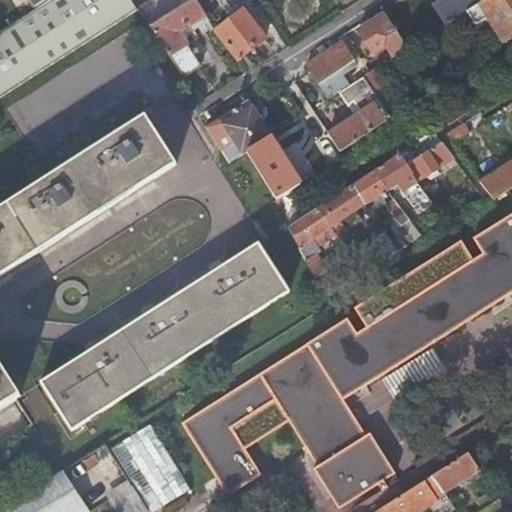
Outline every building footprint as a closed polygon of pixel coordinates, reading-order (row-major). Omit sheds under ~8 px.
[(0,37),(0,99),(138,11),(130,0),(58,0),(39,12),(0,37)] [(31,0),(39,12),(58,0),(31,0)] [(155,0),(138,11),(151,29),(196,1),(197,0),(155,0)] [(197,0),(196,1),(205,15),(228,0),(230,0),(234,4),(240,0),(197,0)] [(459,0),(438,0),(445,22),(465,17),(459,0)] [(511,0),(485,0),(467,12),(476,26),(488,18),(506,46),(511,41),(511,0)] [(205,15),(196,1),(151,29),(185,80),(193,74),(202,69),(179,34),(206,17),(205,15)] [(217,33),(239,63),(253,52),(267,41),(258,30),(264,25),(249,7),(217,33)] [(394,59),(407,50),(405,47),(386,17),(373,25),(359,33),(361,35),(369,47),(375,57),(387,50),(388,49),(394,59)] [(325,56),(307,67),(328,100),(340,93),(349,87),(343,77),(340,73),(356,63),(343,44),(325,56)] [(358,67),(356,63),(340,73),(343,77),(358,67)] [(369,74),(364,78),(380,103),(391,120),(402,113),(374,71),(369,74)] [(349,87),(340,93),(348,105),(355,117),(330,134),(328,135),(340,153),(386,124),(375,107),(380,103),(364,78),(349,87)] [(242,155),(272,136),(250,104),(229,118),(207,131),(222,152),(235,144),(242,155)] [(142,189),(176,166),(146,118),(0,210),(0,279),(67,236),(142,189)] [(471,132),(465,124),(445,137),(454,150),(460,146),(457,142),(471,132)] [(323,164),(340,153),(328,135),(324,128),(307,138),(323,164)] [(410,150),(429,138),(422,129),(409,137),(412,141),(406,145),(410,150)] [(442,143),(439,140),(435,134),(429,138),(410,150),(408,152),(415,162),(442,143)] [(415,162),(408,152),(398,157),(418,184),(427,178),(429,182),(437,177),(435,173),(454,160),(442,143),(415,162)] [(418,184),(398,157),(374,173),(389,193),(399,186),(404,193),(405,193),(416,207),(420,204),(425,211),(434,205),(418,184)] [(508,191),(511,189),(511,162),(480,183),(494,201),(508,191)] [(389,193),(374,173),(353,186),(367,207),(389,193)] [(367,207),(353,186),(319,208),(333,228),(341,241),(350,236),(341,223),(350,218),(354,225),(362,220),(358,213),(367,207)] [(413,243),(422,237),(396,202),(388,207),(413,243)] [(333,228),(319,208),(288,228),(300,248),(299,249),(312,271),(315,278),(326,272),(316,255),(321,252),(314,240),(333,228)] [(359,336),(349,320),(185,423),(230,494),(262,474),(244,450),(290,422),(318,468),(314,470),(338,510),(358,497),(378,485),(382,492),(398,481),(370,436),(367,438),(343,401),(511,294),(511,217),(476,240),(486,256),(476,261),(464,242),(355,310),(368,330),(359,336)] [(383,262),(399,252),(385,234),(371,243),(383,262)] [(70,366),(42,385),(68,427),(286,287),(259,244),(219,270),(141,319),(70,366)] [(286,287),(68,427),(72,433),(181,363),(290,294),(286,287)] [(0,365),(0,410),(20,398),(6,375),(0,365)] [(124,444),(146,480),(162,505),(165,509),(193,491),(152,426),(124,444)] [(481,470),(470,453),(434,476),(446,493),(481,470)] [(0,511),(85,511),(62,473),(0,510),(0,511)] [(446,493),(434,476),(378,511),(420,511),(447,495),(446,493)] [(133,487),(149,511),(150,511),(162,505),(146,480),(133,487)] [(110,501),(116,511),(149,511),(133,487),(110,501)] [(500,498),(495,491),(478,502),(483,509),(500,498)] [(506,511),(509,511),(500,498),(483,509),(478,511),(506,511)]
